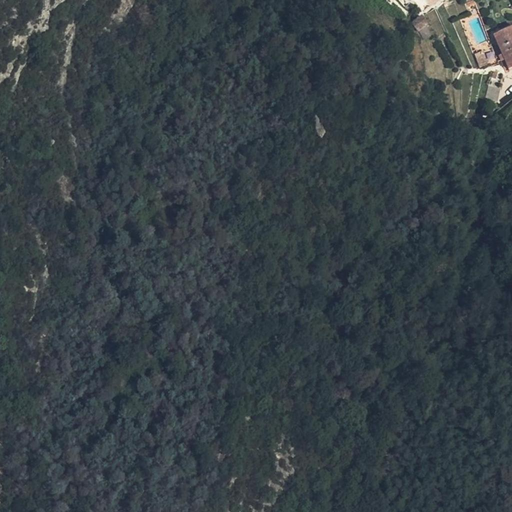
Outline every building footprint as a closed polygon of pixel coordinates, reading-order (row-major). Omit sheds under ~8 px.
[(417,31),(419,30),(425,25),(427,24),(422,15),(411,23),(417,31)] [(511,26),(494,34),(508,69),(511,67),(511,26)] [(427,28),(420,33),(426,41),(432,36),(427,28)] [(475,54),(478,62),(485,59),(483,51),(475,54)] [(485,59),(478,62),(480,68),(487,64),(485,59)] [(497,100),(499,88),(489,85),(486,98),(497,100)] [(215,236),(210,240),(216,247),(220,243),(215,236)]
